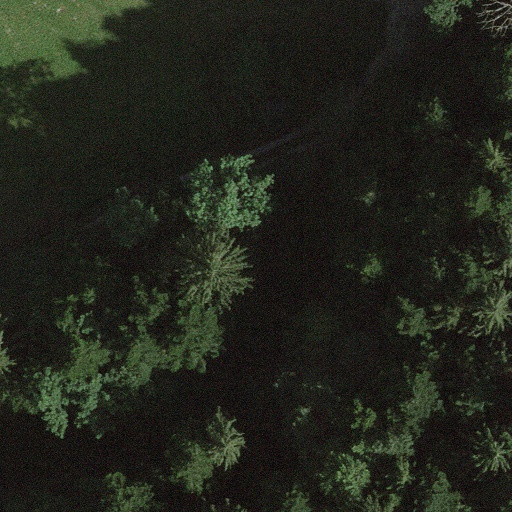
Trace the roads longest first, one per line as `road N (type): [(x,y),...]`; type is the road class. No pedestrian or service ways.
road 1 (track): [(351,113),(185,413),(149,452),(108,476),(52,492),(0,495)]
road 2 (track): [(409,0),(396,55),(366,105),(230,175),(139,207),(0,294)]
